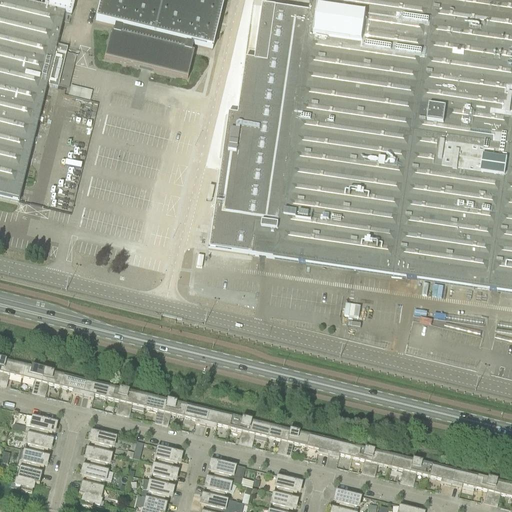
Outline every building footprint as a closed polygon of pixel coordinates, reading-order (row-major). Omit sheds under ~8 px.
[(46,0),(44,10),(0,0),(0,198),(18,203),(22,187),(27,165),(46,86),(57,89),(67,49),(56,46),(63,15),(67,16),(71,17),(71,16),(74,0),(100,0),(97,13),(95,23),(114,28),(113,34),(110,34),(103,61),(186,81),(193,54),(190,53),(192,47),(212,52),(224,0),(46,0)] [(511,0),(311,0),(310,14),(286,10),(278,66),(302,69),(274,260),(511,294),(511,0)] [(88,101),(90,91),(69,87),(67,96),(88,101)] [(2,375),(21,380),(25,367),(5,362),(2,375),(2,376),(2,375)] [(40,385),(41,385),(44,371),(25,367),(21,380),(40,384),(40,385)] [(41,384),(60,389),(63,376),(44,371),(41,385),(41,384)] [(81,398),(82,399),(86,382),(63,376),(60,389),(72,392),(71,395),(81,398)] [(94,397),(106,400),(109,387),(86,382),(82,399),(83,398),(93,400),(94,397)] [(124,405),(125,405),(128,392),(109,387),(106,400),(125,405),(124,405)] [(125,405),(144,410),(147,397),(128,392),(125,405)] [(163,415),(167,401),(147,397),(144,410),(163,414),(163,415)] [(164,414),(183,419),(186,406),(167,401),(163,415),(164,415),(164,414)] [(204,428),(205,428),(209,412),(186,406),(183,419),(195,422),(194,425),(204,428)] [(216,427),(228,430),(231,417),(209,412),(205,428),(205,429),(205,428),(216,430),(216,427)] [(247,435),(251,422),(231,417),(228,430),(247,435)] [(33,431),(31,436),(46,440),(48,434),(51,435),(52,431),(54,432),(56,425),(57,425),(31,418),(31,419),(32,419),(31,430),(33,431)] [(248,435),(267,439),(270,427),(251,422),(247,435),(248,435)] [(286,445),(289,431),(270,427),(267,439),(286,444),(286,445)] [(287,444),(306,449),(309,436),(289,431),(286,445),(287,444)] [(91,434),(89,440),(91,441),(90,445),(94,445),(93,450),(92,451),(92,452),(107,455),(108,455),(108,453),(109,449),(111,450),(115,440),(116,440),(116,439),(90,433),(91,434)] [(28,447),(27,453),(42,457),(44,451),(47,452),(48,448),(50,449),(52,442),(53,442),(46,440),(31,436),(27,435),(27,436),(28,436),(27,447),(28,447)] [(327,458),(331,441),(309,436),(306,449),(318,452),(317,455),(327,458)] [(339,457),(351,460),(354,447),(331,441),(327,458),(328,459),(328,458),(338,460),(339,457)] [(370,465),(373,452),(354,447),(351,460),(370,465)] [(152,466),(178,472),(172,471),(173,465),(176,466),(177,462),(179,462),(181,456),(182,456),(182,455),(156,449),(156,450),(157,450),(156,461),(158,461),(156,467),(152,466)] [(82,467),(108,473),(103,472),(105,466),(106,466),(111,456),(112,457),(112,456),(86,450),(87,451),(85,457),(87,458),(86,462),(90,462),(88,468),(82,467)] [(16,468),(19,469),(23,470),(38,474),(40,468),(43,469),(44,465),(46,466),(48,459),(49,459),(49,458),(42,457),(27,453),(23,452),(23,453),(23,462),(18,461),(16,468)] [(371,465),(390,469),(393,456),(373,452),(370,465),(371,465)] [(408,475),(409,475),(412,461),(393,456),(390,469),(409,474),(408,475)] [(409,474),(428,479),(431,466),(412,461),(409,475),(409,474)] [(205,479),(231,486),(231,485),(240,487),(244,470),(209,462),(209,463),(210,463),(209,470),(211,470),(210,474),(213,475),(212,480),(205,479)] [(148,483),(174,489),(167,487),(169,482),(172,483),(173,479),(175,479),(177,473),(178,473),(178,472),(152,466),(153,467),(152,478),(154,478),(152,484),(148,483)] [(449,488),(450,488),(454,471),(431,466),(428,479),(440,482),(440,485),(450,487),(449,488)] [(81,484),(81,485),(103,490),(99,489),(101,483),(102,483),(107,473),(108,474),(108,473),(82,467),(83,467),(81,474),(83,475),(82,478),(86,479),(84,485),(81,484)] [(38,474),(23,470),(19,469),(15,487),(21,488),(21,491),(20,492),(31,495),(34,485),(39,487),(41,475),(38,474)] [(462,487),(474,490),(477,477),(454,471),(450,488),(451,488),(461,490),(462,487)] [(493,495),(496,482),(477,477),(474,490),(493,495)] [(272,495),(298,502),(298,501),(291,500),(293,494),(296,495),(297,491),(299,492),(301,485),(302,485),(302,484),(276,478),(276,479),(276,490),(277,490),(276,496),(272,495)] [(209,491),(208,498),(223,501),(224,495),(226,496),(230,486),(231,486),(205,479),(206,480),(205,486),(207,487),(206,491),(209,491)] [(142,493),(141,499),(144,500),(167,505),(163,504),(165,499),(168,499),(169,496),(171,496),(173,489),(174,490),(174,489),(148,483),(142,482),(143,482),(142,492),(141,492),(141,493),(142,493)] [(493,495),(511,499),(511,485),(496,482),(493,495)] [(103,490),(81,485),(78,496),(83,497),(80,507),(92,510),(92,508),(93,506),(99,507),(103,490)] [(335,493),(334,500),(336,501),(335,504),(339,505),(337,511),(340,511),(356,511),(357,510),(355,509),(360,499),(361,499),(335,492),(335,493)] [(267,511),(288,511),(292,511),(293,508),(295,509),(297,502),(298,502),(272,495),(271,496),(272,496),(272,507),(273,507),(272,511),(267,511)] [(202,497),(200,503),(203,504),(202,508),(205,508),(204,511),(233,511),(236,505),(227,502),(223,501),(208,498),(201,496),(202,497)] [(165,511),(167,505),(144,500),(141,511),(165,511)]
